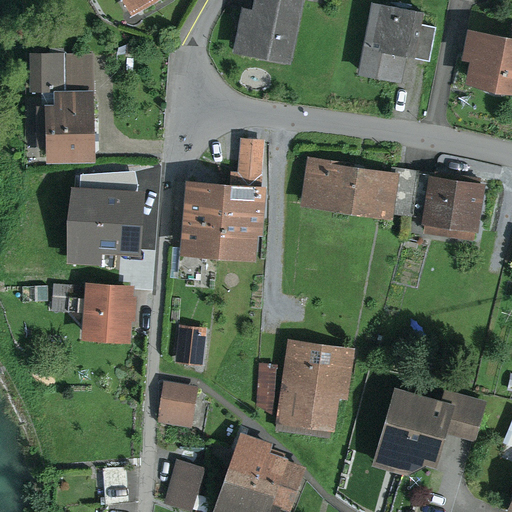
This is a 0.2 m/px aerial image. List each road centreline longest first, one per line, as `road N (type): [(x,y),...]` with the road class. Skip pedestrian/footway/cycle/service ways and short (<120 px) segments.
road 1 (residential): [(202,107),(172,165),(145,511)]
road 2 (residential): [(511,156),(202,107)]
